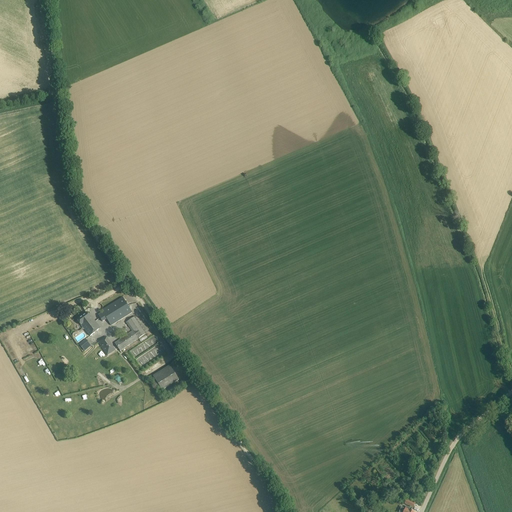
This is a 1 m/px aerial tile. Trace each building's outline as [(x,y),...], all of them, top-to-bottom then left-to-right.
[(103,312),(99,315),(103,322),(107,319),(111,326),(132,313),(123,298),(102,311),(103,312)] [(90,336),(96,331),(100,328),(93,319),(93,320),(91,318),(87,313),(83,316),(77,320),(90,336)] [(120,351),(142,336),(147,334),(135,317),(127,323),(132,331),(115,343),(120,351)] [(100,360),(102,359),(115,351),(106,337),(93,346),(91,347),(100,360)] [(90,345),(86,340),(80,344),(82,348),(85,352),(88,349),(87,347),(90,345)] [(162,391),(175,383),(179,380),(170,366),(166,368),(153,376),(162,391)] [(394,483),(389,487),(395,494),(400,490),(394,483)] [(407,499),(405,504),(413,508),(415,503),(407,499)]
